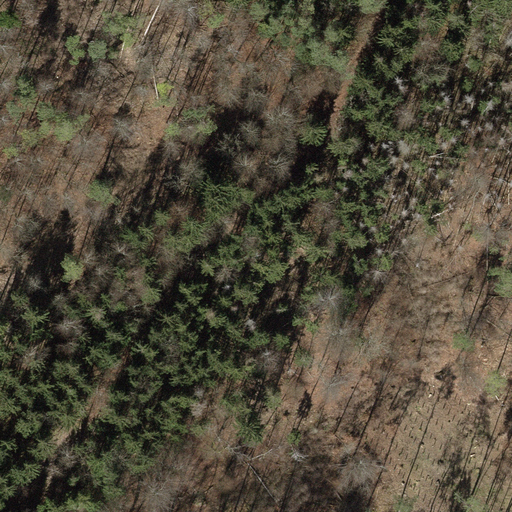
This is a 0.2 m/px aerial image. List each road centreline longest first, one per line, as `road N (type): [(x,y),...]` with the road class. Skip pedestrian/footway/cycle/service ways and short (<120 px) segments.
road 1 (track): [(21,511),(224,241),(317,150),(404,0)]
road 2 (track): [(334,120),(302,96),(267,91),(0,296)]
